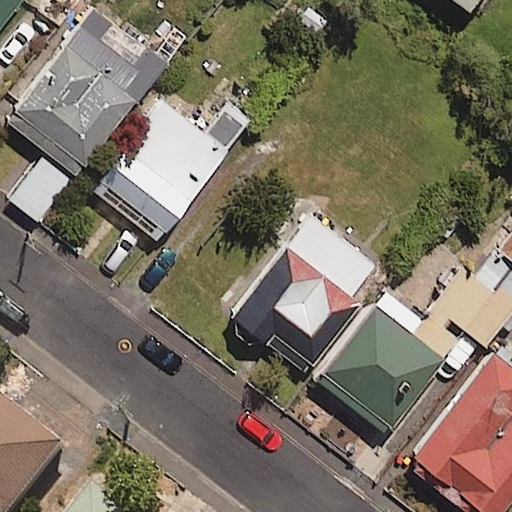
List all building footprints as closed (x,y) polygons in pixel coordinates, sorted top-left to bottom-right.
[(170,40),(117,0),(91,0),(14,104),(83,156),(170,40)] [(83,0),(43,0),(43,1),(68,20),(83,0)] [(237,126),(175,77),(108,163),(170,212),(237,126)] [(70,179),(43,155),(8,196),(35,219),(70,179)] [(394,239),(325,194),(243,318),(313,363),(394,239)] [(243,278),(210,253),(191,278),(224,303),(243,278)] [(454,305),(392,273),(330,392),(392,424),(454,305)] [(511,488),(511,340),(499,331),(413,452),(497,511),(511,488)] [(0,500),(11,510),(72,437),(0,378),(0,500)] [(162,511),(163,511),(101,463),(62,511),(162,511)]
